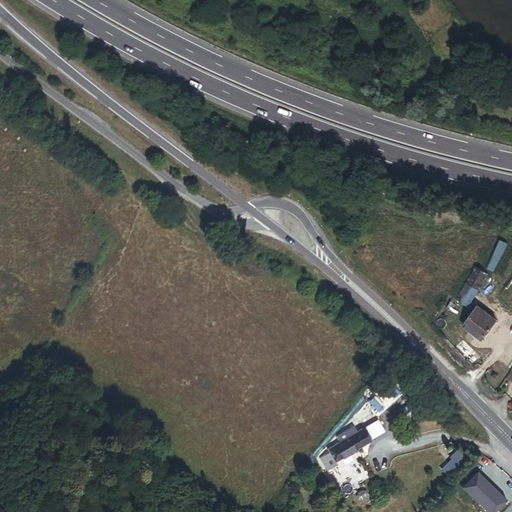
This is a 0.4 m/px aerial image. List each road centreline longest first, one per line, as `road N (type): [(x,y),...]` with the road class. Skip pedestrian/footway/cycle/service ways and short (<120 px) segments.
road 1 (trunk): [(51,0),(218,93),(314,132),(511,186)]
road 2 (trunk): [(511,162),(287,95),(95,0)]
road 3 (trunk): [(0,11),(254,213)]
road 4 (unclassified): [(0,51),(242,226)]
road 5 (tertiary): [(335,270),(511,440)]
road 6 (unclassified): [(335,270),(289,205),(261,204),(254,213)]
